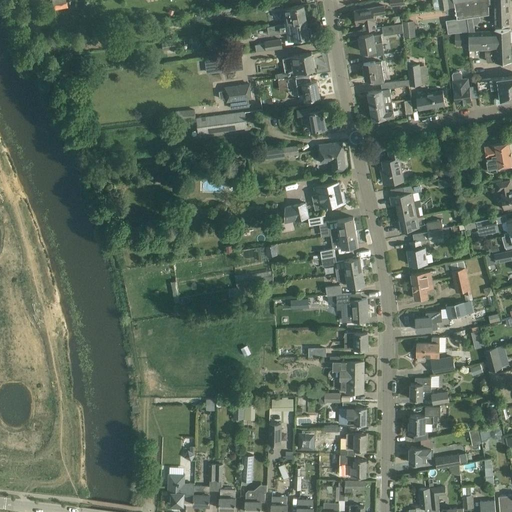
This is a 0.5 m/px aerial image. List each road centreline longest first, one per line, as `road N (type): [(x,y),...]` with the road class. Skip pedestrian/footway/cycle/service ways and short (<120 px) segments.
road 1 (residential): [(385,511),(386,301),(353,137)]
road 2 (residential): [(353,137),(511,107)]
road 3 (residential): [(353,137),(327,0)]
